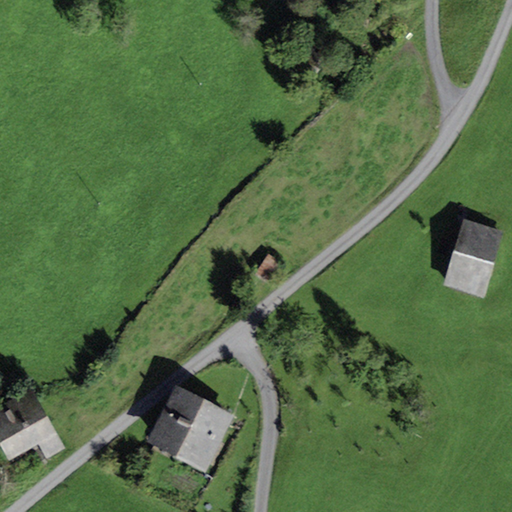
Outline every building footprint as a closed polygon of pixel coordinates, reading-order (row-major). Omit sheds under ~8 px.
[(301,53),(295,66),(314,75),(320,62),(301,53)] [(468,223),(449,286),(481,296),(500,233),(468,223)] [(269,256),(255,276),(267,283),(280,263),(269,256)] [(181,391),(156,440),(202,464),(227,415),(211,407),(214,403),(196,394),(194,399),(181,391)] [(38,438),(47,456),(61,448),(28,393),(0,408),(0,435),(10,454),(38,438)]
